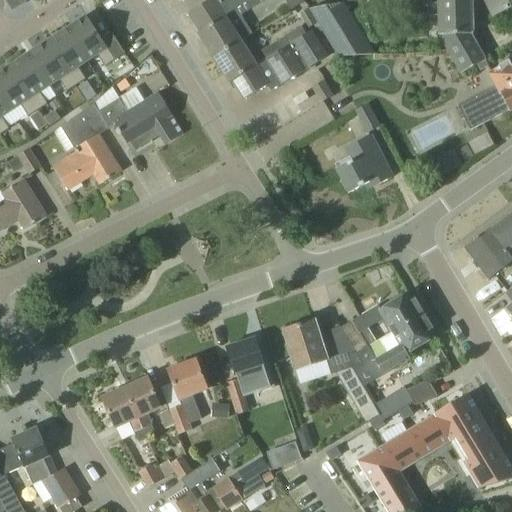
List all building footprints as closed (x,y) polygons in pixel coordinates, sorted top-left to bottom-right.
[(5,0),(12,10),(27,0),(5,0)] [(303,0),(209,0),(187,14),(194,26),(198,23),(202,30),(198,32),(199,33),(198,33),(214,58),(240,42),(252,35),(240,16),(266,0),(284,0),(291,10),(305,2),(303,0)] [(438,16),(439,36),(459,74),(485,61),(478,47),(473,35),(472,26),(471,0),(437,0),(438,4),(427,4),(427,16),(438,16)] [(492,17),(511,7),(511,0),(484,0),(492,16),(492,17)] [(343,2),(310,8),(309,9),(340,58),(374,55),(343,2)] [(86,16),(66,29),(87,61),(97,55),(105,67),(115,60),(102,40),(86,16)] [(237,87),(245,100),(267,86),(270,92),(281,85),(282,85),(325,58),(318,46),(319,45),(311,31),(306,34),(301,27),(250,58),(240,42),(214,58),(233,90),(237,87)] [(87,61),(66,29),(47,41),(76,85),(85,79),(78,68),(87,61)] [(47,41),(28,54),(49,86),(59,80),(67,91),(76,85),(47,41)] [(49,86),(28,54),(9,66),(38,110),(47,104),(40,93),(49,86)] [(496,86),(469,100),(458,106),(470,131),(509,110),(510,111),(511,110),(511,67),(509,61),(498,66),(500,69),(490,74),(496,86)] [(9,66),(0,71),(0,94),(11,111),(21,105),(28,116),(38,110),(9,66)] [(313,87),(323,102),(332,96),(323,81),(313,87)] [(87,83),(77,90),(86,102),(95,95),(87,83)] [(94,104),(107,125),(109,129),(116,125),(118,129),(116,130),(119,134),(120,133),(127,144),(130,142),(136,151),(151,141),(151,142),(153,142),(148,134),(156,130),(160,137),(166,145),(182,134),(172,117),(173,116),(158,93),(144,102),(127,112),(119,99),(112,88),(94,104)] [(0,94),(0,134),(9,129),(1,117),(11,111),(0,94)] [(54,167),(56,172),(62,181),(68,191),(86,180),(85,177),(91,172),(93,175),(99,185),(121,171),(99,135),(98,135),(96,132),(107,125),(94,104),(61,127),(62,129),(68,125),(78,142),(74,145),(79,152),(70,157),(54,167)] [(369,104),(355,111),(366,134),(380,127),(369,104)] [(376,179),(379,185),(392,178),(370,136),(346,148),(352,161),(337,169),(350,193),(376,179)] [(41,169),(29,149),(8,162),(14,173),(24,168),(28,176),(41,169)] [(56,172),(47,178),(53,187),(62,181),(56,172)] [(0,204),(0,231),(11,225),(10,222),(16,217),(24,230),(46,216),(24,180),(2,194),(6,200),(0,204)] [(474,240),(464,248),(465,249),(466,249),(488,279),(487,279),(488,280),(496,274),(502,281),(500,283),(507,292),(511,287),(511,258),(506,252),(511,247),(511,212),(479,237),(478,236),(473,239),(474,240)] [(357,354),(368,347),(360,333),(385,318),(393,332),(424,314),(415,299),(412,301),(407,293),(380,309),(378,306),(342,327),(341,328),(357,354)] [(356,375),(363,387),(393,368),(399,365),(402,366),(407,363),(408,359),(410,358),(408,354),(434,338),(430,331),(433,329),(424,314),(393,332),(368,347),(357,354),(363,365),(352,368),(356,375)] [(363,365),(357,354),(341,328),(342,327),(341,327),(340,327),(342,336),(322,342),(315,320),(301,325),(301,324),(283,330),(294,365),(310,360),(312,366),(326,362),(331,375),(350,369),(352,368),(363,365)] [(271,363),(264,365),(255,339),(227,348),(235,376),(236,375),(237,380),(226,383),(236,415),(260,408),(257,398),(246,401),(244,392),(268,384),(277,381),(271,363)] [(169,410),(176,429),(179,435),(192,430),(189,424),(200,420),(191,395),(207,389),(196,360),(168,371),(179,400),(180,399),(182,405),(169,410)] [(356,375),(342,384),(351,400),(366,391),(363,387),(356,375)] [(147,378),(125,389),(147,437),(155,434),(152,425),(146,414),(161,407),(147,378)] [(428,382),(406,389),(413,401),(415,404),(437,397),(433,389),(429,384),(428,382)] [(129,421),(135,433),(139,441),(147,437),(125,389),(102,399),(115,428),(129,421)] [(435,418),(360,460),(388,511),(401,511),(414,509),(391,469),(447,438),(449,442),(453,439),(465,461),(461,463),(476,490),(511,480),(511,472),(468,394),(433,414),(435,418)] [(373,402),(358,411),(366,424),(381,415),(373,402)] [(409,407),(398,413),(403,420),(413,414),(409,407)] [(37,428),(12,439),(32,485),(42,481),(60,509),(77,498),(80,496),(63,469),(57,473),(49,456),(50,456),(37,428)] [(180,478),(180,479),(193,472),(184,457),(170,465),(179,479),(180,478)] [(263,457),(237,474),(243,484),(258,475),(270,467),(263,457)] [(199,511),(236,490),(235,489),(228,479),(207,492),(201,483),(219,472),(212,460),(198,469),(193,472),(180,479),(186,488),(168,499),(171,504),(160,511),(161,511),(199,511)] [(155,469),(153,465),(139,472),(148,488),(166,479),(159,466),(155,469)] [(235,489),(236,490),(199,511),(218,511),(225,508),(226,510),(242,499),(265,486),(258,475),(243,484),(235,489)] [(7,484),(0,486),(0,505),(0,506),(14,500),(7,484)] [(77,498),(60,509),(61,511),(72,511),(82,506),(77,498)]
